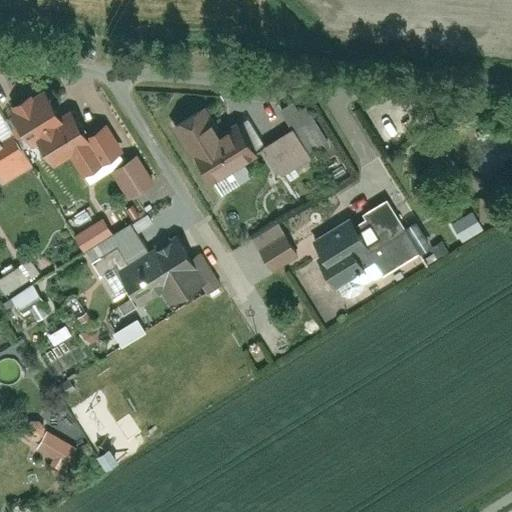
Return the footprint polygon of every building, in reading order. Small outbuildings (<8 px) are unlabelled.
[(56,168),(72,157),(87,180),(125,155),(104,124),(86,135),(74,116),(64,122),(47,93),(12,114),(31,148),(40,143),(56,168)] [(294,135),(265,153),(284,182),(315,163),(312,158),(331,146),(308,110),(301,114),(296,105),(281,114),(294,135)] [(215,186),(216,185),(224,198),(255,179),(247,166),(260,158),(241,127),(223,138),(205,109),(173,129),(198,169),(203,167),(215,186)] [(0,156),(0,182),(4,189),(34,169),(17,145),(0,156)] [(141,156),(114,173),(132,201),(159,184),(141,156)] [(505,202),(481,202),(481,225),(505,225),(505,202)] [(352,220),(316,243),(330,266),(326,269),(338,290),(366,273),(373,286),(421,257),(388,204),(355,224),(352,220)] [(76,238),(85,252),(86,251),(114,234),(106,220),(76,238)] [(86,251),(103,279),(121,268),(150,250),(133,223),(114,234),(86,251)] [(255,239),(277,276),(301,261),(280,225),(255,239)] [(163,296),(171,309),(208,286),(176,234),(150,250),(121,268),(144,307),(163,296)] [(443,244),(432,251),(440,263),(451,255),(443,244)] [(0,282),(0,288),(8,300),(43,277),(32,261),(0,282)] [(119,340),(126,351),(143,339),(135,328),(119,340)] [(60,390),(66,401),(77,395),(71,383),(60,390)] [(47,435),(38,453),(69,468),(78,450),(47,435)] [(113,450),(98,460),(107,474),(123,465),(113,450)]
